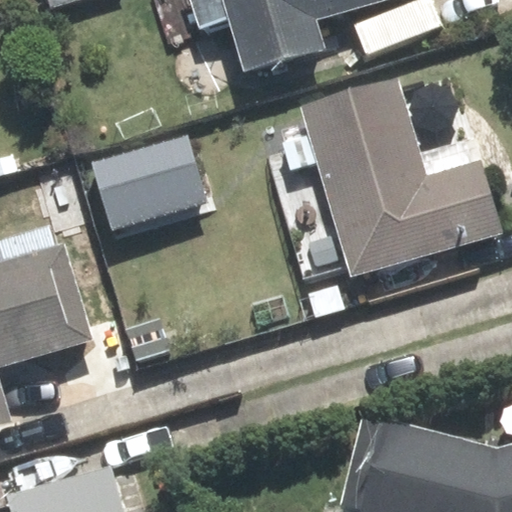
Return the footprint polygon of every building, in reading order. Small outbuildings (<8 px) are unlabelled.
[(53,0),(57,13),(101,0),(53,0)] [(228,0),(254,83),(327,61),(318,30),(418,0),(228,0)] [(398,97),(311,123),(361,285),(502,243),(481,176),(426,192),(398,97)] [(94,175),(116,246),(215,215),(193,144),(94,175)] [(0,435),(11,432),(0,395),(0,377),(91,348),(65,265),(0,285),(0,435)] [(511,511),(511,460),(498,464),(375,432),(354,511),(511,511)] [(120,511),(113,484),(18,511),(120,511)]
